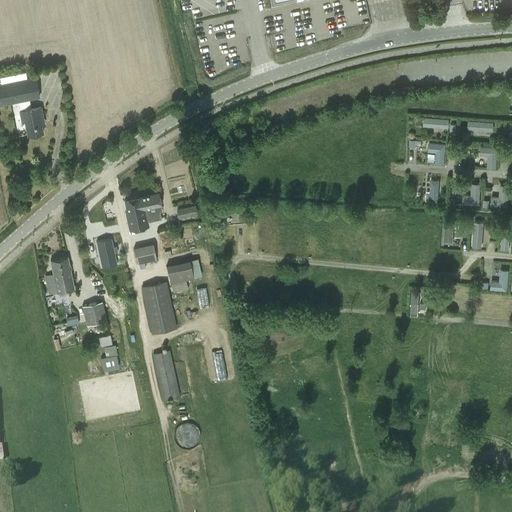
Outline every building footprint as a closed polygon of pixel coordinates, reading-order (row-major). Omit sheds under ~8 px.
[(0,105),(18,102),(20,111),(19,111),(21,122),(25,121),(27,135),(43,132),(40,120),(43,119),(41,106),(31,108),(29,100),(40,97),(36,76),(0,83),(0,105)] [(448,127),(449,118),(424,116),(423,125),(448,127)] [(493,130),(493,121),(468,120),(467,129),(493,130)] [(445,143),(428,142),(428,150),(436,151),(435,163),(444,164),(445,143)] [(497,147),(481,146),(480,155),(488,155),(487,167),(496,168),(497,147)] [(439,180),(430,180),(430,191),(426,191),(426,200),(438,201),(439,180)] [(480,183),(471,183),(471,194),(462,194),(462,203),(479,204),(480,183)] [(509,185),(500,185),(499,196),(491,196),(491,205),(508,206),(509,185)] [(456,187),(450,187),(448,203),(454,204),(456,187)] [(144,208),(147,221),(159,218),(158,210),(160,209),(159,205),(161,205),(158,192),(140,196),(143,208),(144,208)] [(143,208),(140,196),(124,199),(127,212),(126,212),(130,230),(148,226),(147,221),(144,208),(143,208)] [(218,226),(226,225),(225,211),(235,210),(234,203),(216,204),(218,226)] [(177,208),(179,219),(197,215),(195,205),(177,208)] [(454,219),(445,218),(444,241),(452,242),(454,219)] [(484,222),(474,222),(472,247),(482,247),(484,222)] [(509,249),(510,227),(502,226),(501,248),(509,249)] [(111,237),(96,241),(102,267),(117,263),(115,253),(113,246),(111,237)] [(133,247),(137,265),(157,260),(153,243),(133,247)] [(50,259),(53,273),(45,275),(49,294),(59,292),(60,296),(66,295),(65,290),(74,289),(68,256),(50,259)] [(194,278),(190,259),(166,264),(170,283),(194,278)] [(508,269),(500,268),(499,280),(491,280),(490,288),(507,289),(508,269)] [(151,333),(177,328),(167,280),(141,286),(151,333)] [(188,289),(186,281),(171,284),(173,292),(188,289)] [(419,291),(412,291),(411,314),(417,314),(419,291)] [(187,292),(188,307),(200,306),(199,292),(187,292)] [(82,305),(86,324),(107,320),(102,301),(82,305)] [(276,315),(279,328),(266,331),(268,339),(287,335),(285,327),(287,326),(284,313),(276,315)] [(97,332),(103,330),(102,322),(93,324),(94,328),(96,328),(97,332)] [(102,346),(112,344),(110,335),(100,338),(102,346)] [(224,335),(214,337),(223,377),(233,375),(224,335)] [(180,396),(170,349),(153,353),(163,400),(180,396)] [(116,354),(105,356),(107,370),(119,368),(116,354)] [(178,425),(181,442),(197,439),(194,422),(178,425)]
